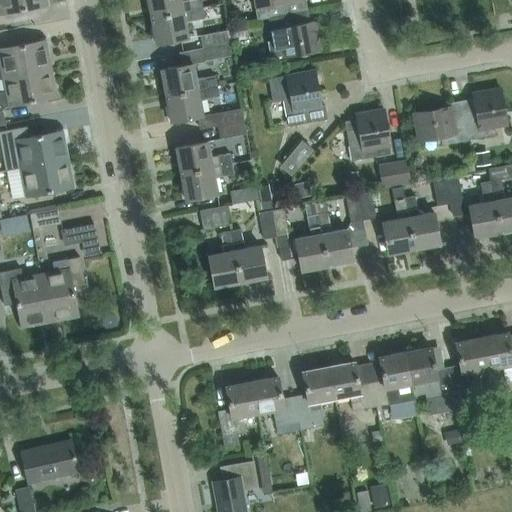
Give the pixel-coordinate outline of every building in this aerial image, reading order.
[(44,0),(0,0),(0,13),(46,5),(44,0)] [(148,0),(152,18),(203,9),(201,0),(192,0),(182,2),(181,0),(148,0)] [(254,0),(258,21),(269,19),(308,11),(306,0),(254,0)] [(203,9),(152,18),(156,44),(189,38),(186,21),(204,18),(203,9)] [(311,23),(308,11),(269,19),(274,42),(269,43),(269,42),(268,42),(271,59),(284,56),(284,57),(321,50),(316,22),(311,23)] [(248,35),(246,24),(229,27),(231,38),(248,35)] [(203,48),(229,42),(227,30),(200,35),(203,48)] [(0,50),(0,64),(2,77),(50,69),(44,42),(0,50)] [(229,42),(203,48),(205,60),(232,55),(229,42)] [(161,70),(166,96),(216,87),(214,76),(196,79),(193,64),(205,61),(205,60),(203,48),(182,52),(184,65),(161,70)] [(0,124),(4,124),(2,111),(10,110),(9,106),(55,98),(50,69),(2,77),(5,92),(0,93),(0,124)] [(315,71),(269,79),(274,103),(285,101),(289,127),(328,120),(325,105),(321,106),(315,71)] [(216,87),(166,96),(171,122),(202,116),(199,100),(218,96),(216,87)] [(474,97),(460,100),(468,140),(496,134),(495,127),(507,125),(500,88),(473,93),(474,97)] [(468,140),(460,100),(449,102),(450,106),(412,114),(418,142),(441,137),(442,145),(468,140)] [(217,126),(243,121),(241,108),(215,113),(217,126)] [(357,119),(344,121),(352,161),(390,154),(389,146),(390,145),(384,108),(356,113),(357,119)] [(243,121),(217,126),(220,139),(246,134),(243,121)] [(27,126),(0,130),(0,141),(5,170),(7,170),(20,167),(67,158),(62,131),(29,137),(27,126)] [(302,140),(280,165),(291,175),(313,150),(302,140)] [(175,148),(180,174),(232,165),(230,155),(210,158),(207,142),(175,148)] [(491,164),(489,150),(473,153),(475,166),(491,164)] [(66,159),(20,168),(25,197),(72,188),(66,159)] [(410,183),(406,159),(378,164),(382,188),(410,183)] [(490,182),(499,232),(511,229),(511,197),(503,199),(500,180),(511,177),(511,164),(488,168),(490,182)] [(232,165),(180,174),(185,200),(217,194),(214,178),(233,175),(232,165)] [(499,232),(490,182),(480,184),(484,203),(463,207),(457,174),(445,177),(450,203),(452,215),(469,211),(473,237),(499,232)] [(450,203),(445,177),(432,179),(437,205),(450,203)] [(286,192),(288,200),(303,197),(299,183),(291,185),(286,192)] [(269,184),(258,186),(261,201),(271,199),(272,199),(269,184)] [(412,249),(403,198),(400,185),(391,187),(397,219),(382,222),(388,253),(412,249)] [(255,186),(230,191),(232,204),(257,200),(255,186)] [(370,191),(358,193),(363,220),(375,217),(370,191)] [(358,193),(345,196),(350,222),(363,220),(358,193)] [(414,196),(403,198),(412,249),(439,244),(433,212),(417,215),(414,196)] [(326,201),(315,203),(327,265),(353,260),(351,248),(347,229),(331,232),(327,212),(328,212),(326,201)] [(311,236),(295,239),(298,257),(301,270),(327,265),(315,203),(305,205),(311,236)] [(199,211),(203,230),(229,225),(225,206),(199,211)] [(273,210),(272,210),(277,236),(289,234),(284,208),(273,210)] [(32,229),(59,224),(56,209),(29,215),(32,229)] [(262,212),(259,212),(264,239),(277,236),(272,210),(262,212)] [(0,219),(4,235),(30,228),(26,213),(0,219)] [(94,224),(80,227),(82,241),(85,254),(99,252),(94,224)] [(230,231),(239,281),(265,276),(259,246),(244,249),(240,229),(230,231)] [(239,281),(230,231),(220,233),(224,253),(208,256),(214,286),(239,281)] [(52,262),(54,272),(40,275),(48,322),(76,316),(72,292),(84,290),(78,257),(52,262)] [(48,322),(40,275),(21,279),(19,269),(0,273),(0,292),(3,306),(16,304),(21,328),(48,322)] [(482,337),(488,368),(503,366),(506,381),(511,379),(511,348),(509,331),(482,337)] [(447,367),(454,406),(462,404),(460,390),(475,387),(472,371),(488,368),(482,337),(456,341),(460,364),(447,367)] [(404,352),(410,383),(412,392),(427,389),(428,396),(425,396),(428,415),(455,410),(454,406),(447,367),(436,369),(432,346),(404,352)] [(412,392),(410,383),(404,352),(379,356),(384,379),(371,382),(376,406),(413,399),(412,392)] [(376,406),(371,382),(360,384),(355,361),(329,366),(334,398),(350,395),(353,410),(376,406)] [(334,398),(329,366),(302,371),(306,393),(293,396),(298,421),(300,430),(323,425),(318,401),(334,398)] [(252,381),(258,413),(272,410),(275,426),(298,421),(293,396),(282,398),(278,376),(252,381)] [(242,416),(258,413),(252,381),(225,386),(230,409),(218,411),(225,447),(239,444),(237,432),(245,431),(242,416)] [(462,442),(459,429),(443,433),(445,445),(462,442)] [(379,430),(371,431),(373,442),(381,441),(379,430)] [(78,471),(71,439),(21,451),(29,483),(78,471)] [(266,459),(258,460),(262,482),(270,480),(266,459)] [(226,480),(214,482),(219,511),(245,511),(241,491),(258,488),(253,461),(223,467),(226,480)] [(312,485),(310,470),(298,472),(300,487),(312,485)] [(465,487),(463,476),(448,479),(451,490),(465,487)] [(390,505),(386,483),(369,486),(373,508),(390,505)] [(33,511),(28,487),(15,490),(20,511),(33,511)]
